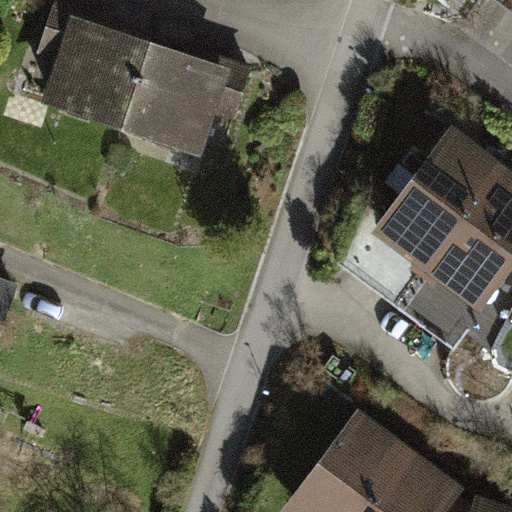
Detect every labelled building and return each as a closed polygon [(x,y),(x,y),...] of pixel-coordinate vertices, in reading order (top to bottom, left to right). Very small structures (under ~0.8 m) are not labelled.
[(28,57),(50,64),(64,20),(110,35),(113,23),(46,2),(28,57)] [(32,109),(117,137),(145,48),(110,35),(64,20),(50,64),(32,109)] [(179,45),(175,57),(225,74),(211,117),(229,123),(247,67),(179,45)] [(175,57),(145,48),(117,137),(196,163),(211,117),(225,74),(175,57)] [(409,270),(422,280),(498,168),(445,130),(368,240),(409,270)] [(511,265),(511,178),(498,168),(422,280),(477,315),(511,265)] [(422,280),(409,270),(386,303),(466,364),(487,322),(477,315),(422,280)] [(284,511),(350,511),(397,446),(348,414),(284,511)] [(425,511),(447,478),(397,446),(350,511),(425,511)]
